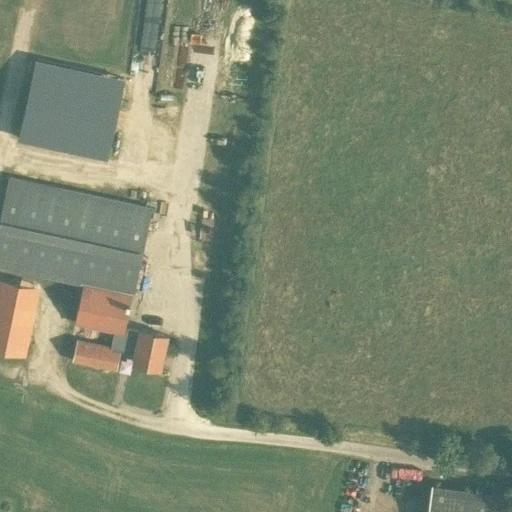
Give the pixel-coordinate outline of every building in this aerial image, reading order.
[(37,60),(19,138),(106,157),(123,79),(37,60)] [(0,213),(0,265),(82,282),(132,292),(150,205),(8,176),(0,213)] [(0,346),(26,352),(40,284),(0,275),(0,346)] [(126,326),(132,292),(82,282),(74,321),(114,331),(124,333),(126,326)] [(114,331),(112,344),(111,345),(121,347),(121,348),(136,352),(134,361),(159,366),(166,334),(141,328),(141,329),(126,326),(124,333),(114,331)] [(121,348),(121,347),(111,345),(112,344),(77,337),(72,359),(117,369),(121,348)] [(508,511),(511,495),(431,483),(426,511),(508,511)]
